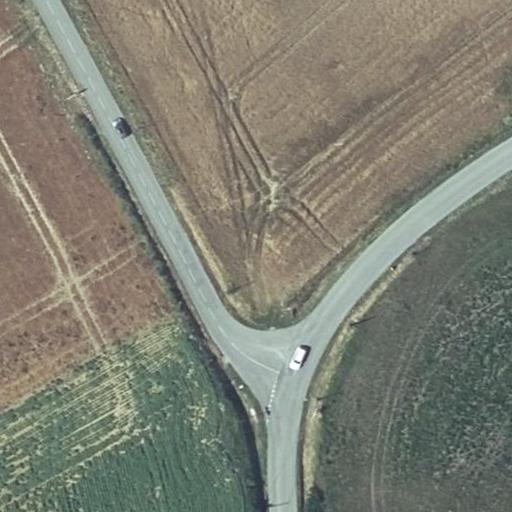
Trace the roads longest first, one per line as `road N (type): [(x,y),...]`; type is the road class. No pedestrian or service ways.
road 1 (tertiary): [(43,0),(224,333),(248,357),(292,376)]
road 2 (tertiary): [(511,151),(470,177),(338,299),(292,376)]
road 3 (tertiary): [(280,511),(280,442),(292,376)]
